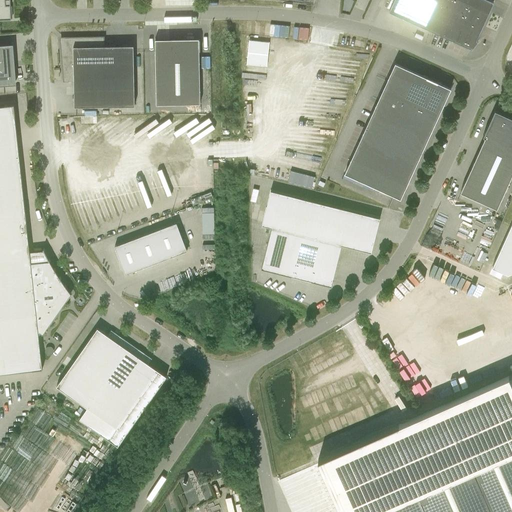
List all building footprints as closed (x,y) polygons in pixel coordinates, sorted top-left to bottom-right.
[(0,0),(0,19),(11,19),(11,5),(10,5),(6,6),(5,0),(0,0)] [(491,0),(394,0),(389,11),(472,48),(478,40),(476,39),(494,1),(491,0)] [(309,37),(310,26),(244,21),(243,32),(309,37)] [(133,45),(104,45),(104,36),(70,37),(70,40),(68,40),(66,41),(65,43),(64,45),(64,47),(61,47),(64,81),(74,80),(74,106),(134,105),(133,45)] [(156,39),(155,39),(156,104),(200,103),(199,50),(200,50),(200,39),(171,40),(171,44),(157,45),(156,39)] [(12,44),(0,44),(0,85),(15,84),(12,44)] [(395,62),(379,98),(345,172),(401,198),(451,88),(438,82),(438,81),(427,76),(395,62)] [(26,220),(25,210),(25,209),(23,189),(18,135),(17,135),(15,114),(14,104),(0,105),(0,373),(42,368),(39,333),(40,331),(42,333),(43,334),(66,300),(67,300),(72,293),(67,286),(66,286),(65,285),(62,287),(59,287),(59,280),(61,279),(59,277),(59,278),(54,278),(53,271),(55,270),(54,268),(53,268),(54,269),(49,270),(48,262),(50,261),(49,259),(46,260),(24,263),(21,236),(28,235),(26,220)] [(461,191),(497,207),(511,173),(511,116),(500,111),(499,113),(495,115),(493,114),(483,135),(485,136),(461,191)] [(262,162),(259,173),(275,177),(278,165),(262,162)] [(281,167),(279,179),(312,186),(315,175),(281,167)] [(165,172),(90,197),(98,223),(173,198),(165,172)] [(379,217),(270,189),(261,224),(271,227),(261,268),(271,270),(281,272),(281,273),(331,286),(341,244),(371,252),(379,217)] [(381,215),(382,206),(364,204),(363,211),(372,213),(372,214),(381,215)] [(202,207),(204,248),(216,248),(214,206),(202,207)] [(187,250),(177,222),(115,246),(126,274),(187,250)] [(511,223),(491,269),(493,270),(493,269),(500,272),(500,273),(507,276),(511,273),(511,223)] [(108,334),(98,327),(57,385),(88,407),(80,418),(118,445),(167,376),(149,363),(152,358),(111,330),(108,334)] [(511,372),(319,457),(343,511),(377,511),(417,494),(473,470),(510,454),(511,453),(511,372)] [(511,511),(511,453),(510,454),(473,470),(417,494),(377,511),(511,511)]
